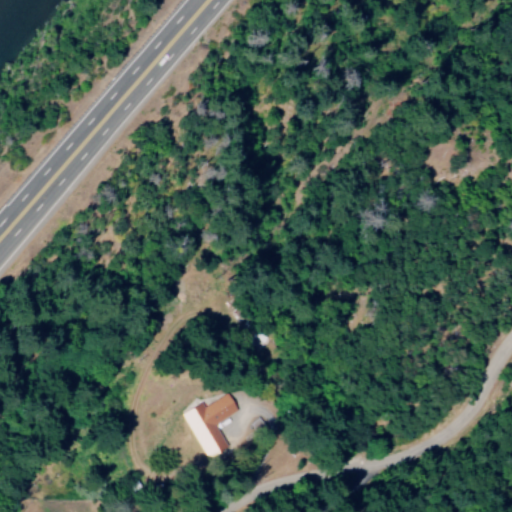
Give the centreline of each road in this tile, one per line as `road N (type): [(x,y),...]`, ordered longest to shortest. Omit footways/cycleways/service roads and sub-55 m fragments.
road 1 (residential): [(220,511),(273,486),(413,462),(462,424),(511,348)]
road 2 (trunk): [(0,239),(207,0)]
